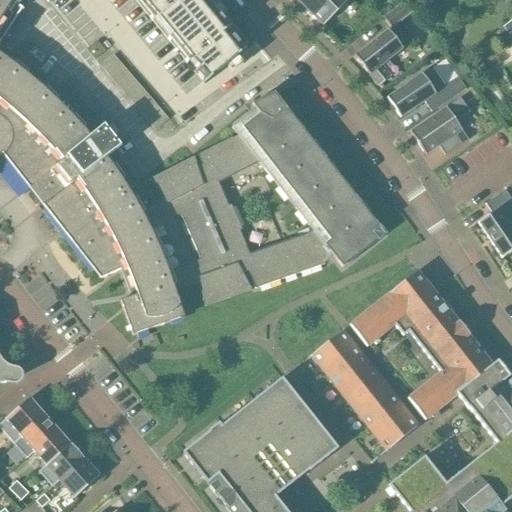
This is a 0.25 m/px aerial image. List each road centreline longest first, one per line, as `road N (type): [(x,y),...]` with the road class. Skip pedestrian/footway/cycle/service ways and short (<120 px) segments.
road 1 (residential): [(511,338),(370,131),(256,0)]
road 2 (residential): [(186,511),(0,275)]
